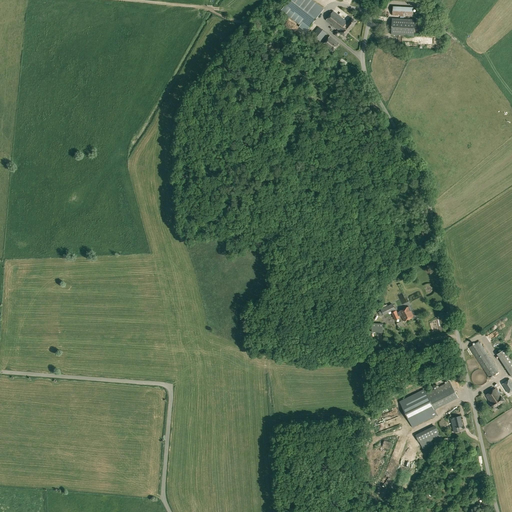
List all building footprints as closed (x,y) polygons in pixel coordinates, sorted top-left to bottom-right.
[(287,14),(300,24),(299,26),(306,32),(307,30),(323,10),(310,0),(288,0),(282,9),(287,14)] [(392,15),(413,16),(413,7),(393,6),(392,15)] [(340,32),(345,36),(356,22),(352,18),(348,23),(333,11),(326,20),(340,32)] [(391,34),(414,35),(415,19),(392,18),(391,34)] [(308,39),(316,46),(327,33),(318,27),(308,39)] [(323,45),(332,53),(339,43),(330,36),(323,45)] [(400,318),(398,315),(397,312),(396,310),(395,309),(393,303),(383,308),(381,309),(384,315),(385,314),(391,311),(392,312),(391,312),(395,320),(400,318)] [(397,312),(398,315),(401,314),(404,321),(414,316),(409,306),(397,312)] [(372,324),(372,332),(383,332),(383,324),(372,324)] [(469,347),(489,378),(496,373),(477,343),(469,347)] [(511,358),(505,348),(499,353),(511,373),(511,358)] [(502,384),(508,393),(511,389),(511,382),(510,379),(502,384)] [(400,403),(412,427),(437,415),(432,405),(456,394),(450,382),(429,392),(426,387),(424,388),(425,390),(400,403)] [(490,403),(493,408),(504,401),(502,397),(501,397),(496,389),(486,395),(491,402),(490,403)] [(460,431),(459,427),(463,426),(461,416),(453,417),(454,418),(451,419),(452,423),(454,432),(460,431)] [(440,437),(434,425),(416,434),(421,446),(440,437)] [(382,446),(390,449),(392,442),(384,440),(382,446)] [(471,511),(476,511),(482,503),(476,499),(469,509),(472,511),(471,511)]
